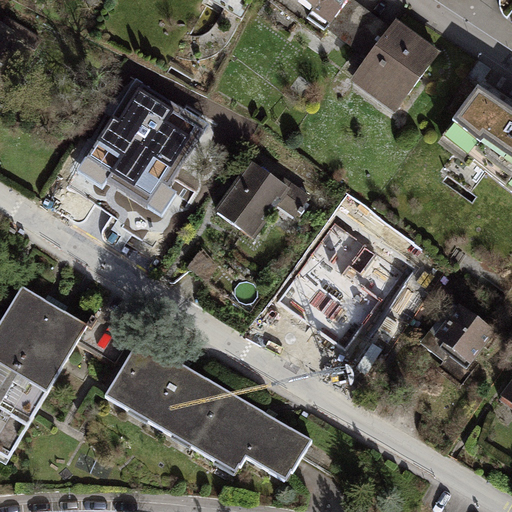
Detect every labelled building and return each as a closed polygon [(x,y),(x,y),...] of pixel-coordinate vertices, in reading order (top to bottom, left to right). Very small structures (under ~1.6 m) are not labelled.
[(288,0),(334,33),(357,2),(358,0),(288,0)] [(373,64),(395,32),(357,2),(334,33),(373,64)] [(0,18),(0,71),(4,65),(25,75),(44,42),(0,18)] [(445,60),(398,28),(395,32),(373,64),(357,87),(403,120),(445,60)] [(511,109),(479,86),(447,132),(511,177),(511,109)] [(173,110),(137,87),(92,158),(150,194),(186,137),(165,123),(173,110)] [(307,199),(249,160),(214,211),(252,237),(267,215),(287,229),(307,199)] [(405,256),(344,215),(318,253),(335,265),(328,275),(366,301),(382,277),(388,281),(405,256)] [(84,326),(26,292),(0,336),(0,453),(8,458),(84,326)] [(495,335),(452,303),(428,335),(470,367),(495,335)] [(192,445),(224,392),(137,338),(104,393),(192,445)] [(511,381),(498,402),(511,411),(511,381)] [(224,392),(192,445),(233,470),(244,453),(288,479),(310,443),(224,392)]
